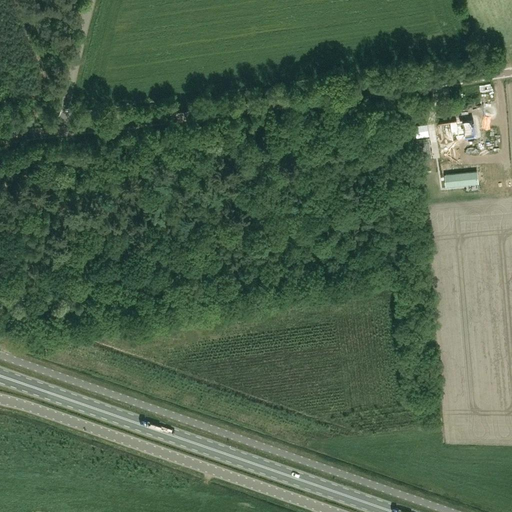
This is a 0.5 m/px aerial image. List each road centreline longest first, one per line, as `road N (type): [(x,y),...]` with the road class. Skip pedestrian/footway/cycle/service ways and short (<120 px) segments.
road 1 (unclassified): [(448,511),(0,355)]
road 2 (unclassified): [(61,132),(511,72)]
road 3 (unclassified): [(335,511),(0,398)]
road 4 (primary): [(140,424),(392,511)]
road 5 (primary): [(140,424),(0,371)]
road 6 (primary): [(0,379),(140,424)]
road 7 (unclassified): [(61,132),(90,0)]
